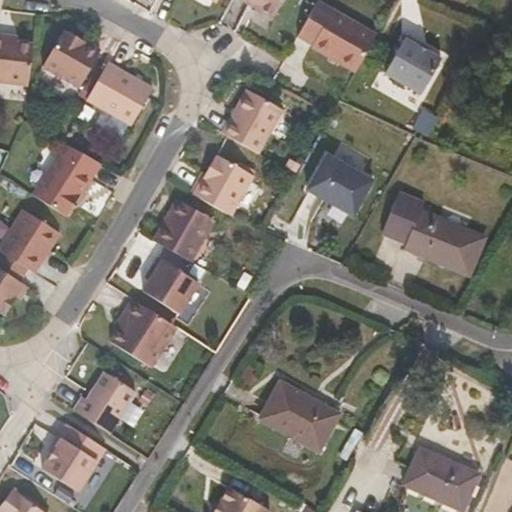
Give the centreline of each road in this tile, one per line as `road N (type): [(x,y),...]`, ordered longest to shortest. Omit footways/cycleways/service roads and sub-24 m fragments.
road 1 (residential): [(130,511),(275,281),(301,270),(329,272),(497,346)]
road 2 (residential): [(23,370),(46,350),(194,100),(193,78)]
road 3 (residential): [(193,78),(177,49),(92,0)]
